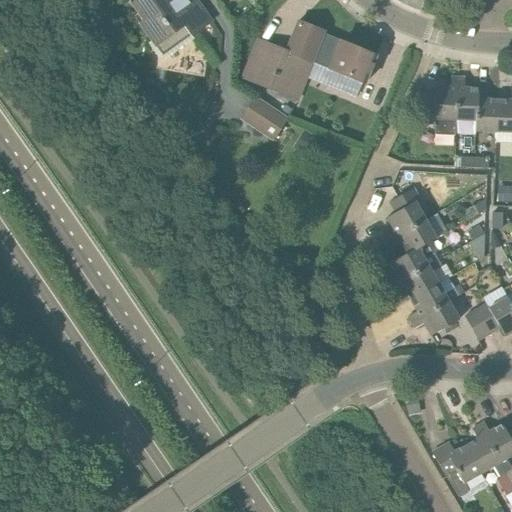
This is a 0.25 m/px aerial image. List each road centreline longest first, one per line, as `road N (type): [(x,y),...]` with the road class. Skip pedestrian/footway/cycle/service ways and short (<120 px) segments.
road 1 (primary): [(0,213),(204,511)]
road 2 (residential): [(155,511),(373,373)]
road 3 (residential): [(373,373),(346,268),(351,219),(377,156)]
road 4 (residential): [(444,511),(373,373)]
road 5 (residential): [(511,43),(435,35),(370,0)]
road 6 (residential): [(373,373),(511,367)]
